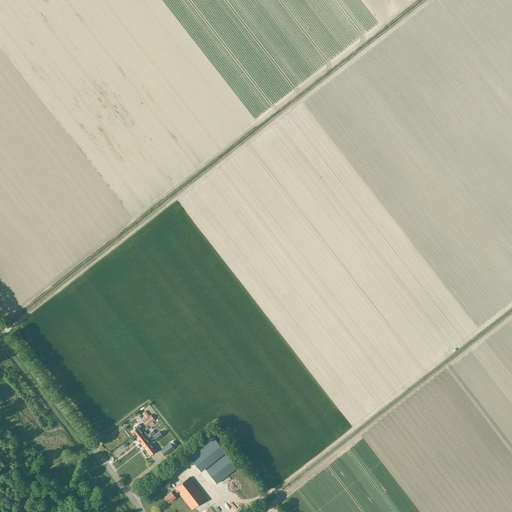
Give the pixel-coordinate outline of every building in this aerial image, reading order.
[(145,425),(153,419),(149,414),(144,418),(146,420),(143,423),(145,425)] [(137,438),(143,434),(145,432),(142,428),(140,430),(138,428),(132,432),(132,433),(137,438)] [(141,444),(147,439),(149,437),(145,432),(143,434),(137,438),(141,444)] [(160,432),(154,437),(157,441),(163,436),(160,432)] [(201,471),(205,468),(205,469),(210,465),(209,465),(225,452),(214,438),(190,457),(201,471)] [(152,445),(155,443),(153,440),(150,443),(147,439),(141,444),(146,450),(152,445)] [(171,443),(161,451),(165,456),(174,449),(171,443)] [(156,450),(152,445),(146,450),(150,455),(156,451),(156,450)] [(205,469),(217,483),(237,467),(225,453),(210,465),(205,469)] [(171,492),(164,497),(168,503),(175,497),(175,496),(179,493),(191,509),(206,498),(189,477),(175,488),(176,490),(172,493),(171,492)]
